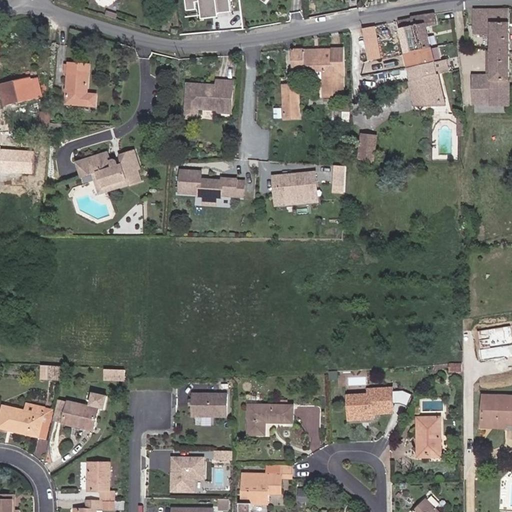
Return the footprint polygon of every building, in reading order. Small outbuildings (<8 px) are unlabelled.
[(199,2),(201,17),(218,15),(217,12),(230,11),(229,0),(184,0),(186,11),(197,10),(197,2),(199,2)] [(510,103),(510,9),(475,10),(475,33),(492,33),(492,51),(492,76),(488,76),(474,76),(474,103),(510,103)] [(432,48),(426,26),(437,24),(435,14),(411,18),(419,51),(432,48)] [(419,51),(411,18),(399,21),(406,53),(419,51)] [(376,37),(375,26),(363,29),(365,39),(376,37)] [(380,59),(376,37),(365,39),(369,61),(380,59)] [(435,62),(432,48),(419,51),(406,53),(409,68),(435,62)] [(345,97),(344,49),(293,50),(294,72),(295,72),(323,71),(324,79),(324,97),(345,97)] [(438,76),(435,62),(409,68),(413,82),(438,76)] [(88,94),(90,65),(70,63),(69,73),(66,104),(96,106),(97,94),(88,94)] [(324,79),(323,71),(295,72),(295,80),(324,79)] [(445,104),(438,76),(413,82),(418,104),(445,104)] [(43,96),(39,79),(32,81),(31,78),(1,85),(5,105),(43,96)] [(232,109),(233,81),(218,80),(217,86),(188,84),(186,113),(198,113),(199,109),(219,110),(220,108),(232,109)] [(298,97),(298,86),(284,86),(284,97),(298,97)] [(299,118),(298,97),(284,97),(285,118),(299,118)] [(283,118),(282,108),(274,108),(275,119),(283,118)] [(49,129),(50,113),(42,113),(41,129),(49,129)] [(375,161),(378,136),(362,134),(359,159),(360,159),(374,161),(375,161)] [(0,170),(31,174),(34,153),(0,149),(0,170)] [(143,181),(139,169),(141,169),(135,150),(120,155),(123,164),(119,165),(118,161),(117,160),(114,160),(111,161),(108,152),(77,162),(82,178),(93,174),(98,172),(104,188),(128,180),(130,185),(143,181)] [(373,167),(374,161),(360,159),(359,166),(373,167)] [(244,197),(245,182),(237,181),(237,180),(223,179),(223,181),(201,180),(202,172),(182,171),(181,192),(200,194),(200,196),(205,196),(217,197),(222,197),(222,195),(244,197)] [(100,195),(130,185),(128,180),(104,188),(98,172),(93,174),(100,195)] [(345,186),(346,172),(336,172),(335,186),(345,186)] [(311,198),(309,185),(317,184),(316,174),(274,178),(277,201),(311,198)] [(321,204),(320,184),(317,184),(309,185),(311,198),(277,201),(277,208),(321,204)] [(217,205),(217,197),(205,196),(204,204),(217,205)] [(230,198),(221,198),(221,206),(230,206),(230,198)] [(125,380),(126,370),(113,370),(112,379),(125,380)] [(394,413),(392,388),(369,390),(369,395),(349,396),(351,420),(374,419),(373,414),(394,413)] [(94,430),(99,407),(105,408),(108,396),(94,393),(91,406),(69,401),(65,423),(94,430)] [(228,417),(228,394),(194,394),(193,401),(193,406),(193,416),(228,417)] [(511,423),(511,396),(484,396),(483,419),(507,420),(507,424),(511,423)] [(65,423),(69,401),(60,401),(55,420),(65,423)] [(46,438),(53,410),(28,404),(26,411),(43,415),(38,436),(46,438)] [(294,423),(294,406),(250,405),(250,434),(266,435),(267,422),(294,423)] [(0,427),(38,436),(43,415),(26,411),(4,406),(0,423),(0,427)] [(441,453),(441,418),(418,418),(418,438),(422,438),(422,453),(441,453)] [(507,424),(507,420),(483,419),(483,427),(507,428),(507,424)] [(441,457),(441,453),(422,453),(422,438),(418,438),(419,457),(441,457)] [(232,458),(232,450),(217,450),(217,458),(232,458)] [(204,478),(204,458),(174,458),(173,491),(195,491),(195,478),(204,478)] [(111,491),(111,463),(90,463),(89,491),(102,491),(102,501),(103,501),(116,501),(116,491),(111,491)] [(283,494),(283,478),(293,479),(293,465),(267,465),(267,474),(244,473),(243,503),(241,503),(240,511),(252,511),(253,504),(263,504),(263,494),(270,494),(283,494)] [(0,511),(19,511),(20,510),(16,511),(16,495),(0,494),(0,511)] [(230,508),(231,498),(221,498),(220,508),(230,508)] [(439,511),(427,500),(414,511),(439,511)] [(97,511),(98,510),(103,510),(103,501),(102,501),(87,501),(87,510),(75,510),(74,511),(97,511)]
